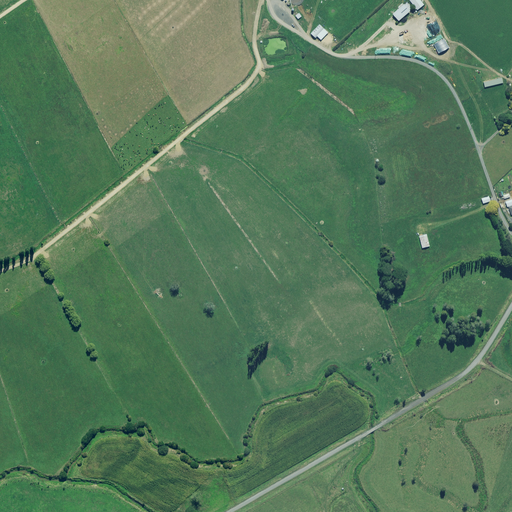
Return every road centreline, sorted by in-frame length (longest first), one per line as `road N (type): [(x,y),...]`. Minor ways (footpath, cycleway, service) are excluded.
road 1 (track): [(0,269),(45,247),(245,86),(259,65),(261,0)]
road 2 (unclassified): [(511,307),(454,381),(225,511)]
